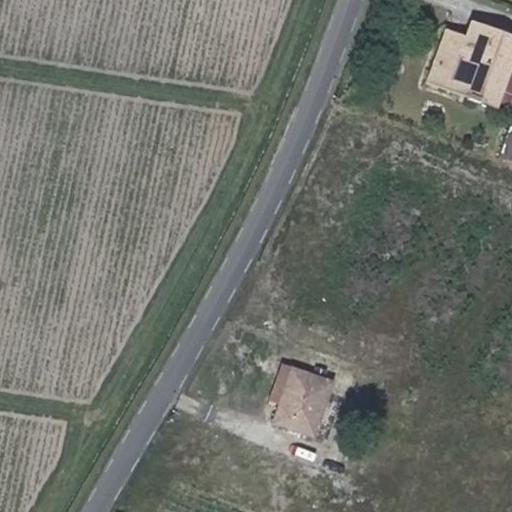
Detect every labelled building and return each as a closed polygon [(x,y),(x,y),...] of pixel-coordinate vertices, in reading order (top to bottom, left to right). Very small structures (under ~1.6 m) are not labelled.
[(424,82),(466,95),(471,80),(445,71),(456,39),(474,45),(479,30),(466,25),(462,35),(442,29),(424,82)] [(495,106),(511,55),(511,40),(479,30),(474,45),(456,39),(445,71),(471,80),(466,95),(495,106)] [(511,92),(511,55),(495,106),(506,110),(511,92)] [(267,401),(278,404),(290,370),(278,366),(267,401)] [(311,435),(324,397),(329,382),(290,370),(278,404),(272,421),(311,435)] [(338,401),(324,397),(311,435),(325,440),(338,401)] [(323,470),(307,473),(313,511),(317,511),(347,507),(341,471),(323,474),(323,470)]
